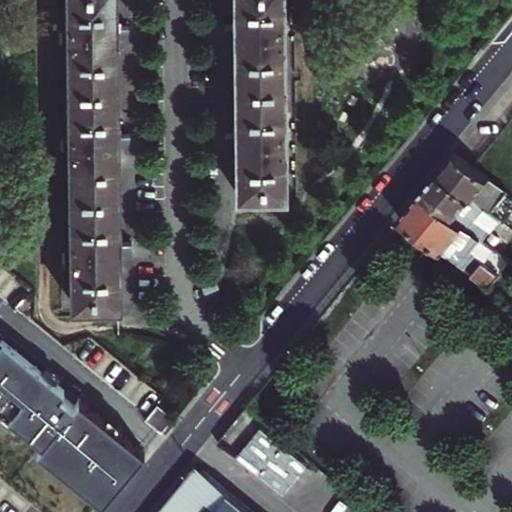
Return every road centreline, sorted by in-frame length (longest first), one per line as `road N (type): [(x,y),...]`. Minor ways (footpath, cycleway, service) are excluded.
road 1 (residential): [(511,35),(242,368)]
road 2 (residential): [(242,368),(187,309),(179,284),(176,0)]
road 3 (residential): [(242,368),(122,511)]
